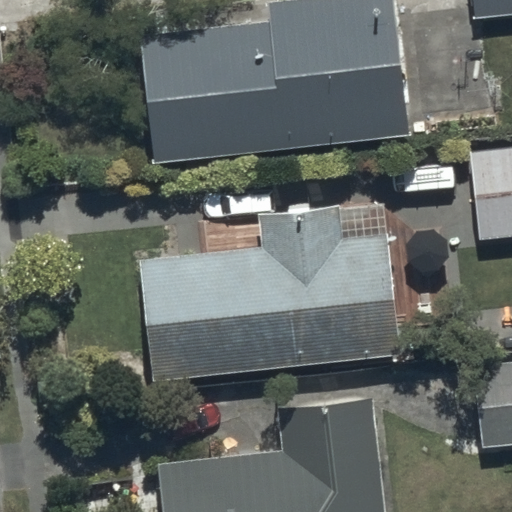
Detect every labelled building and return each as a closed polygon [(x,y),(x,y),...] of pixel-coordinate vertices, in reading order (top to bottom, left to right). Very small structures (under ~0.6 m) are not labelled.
[(403,120),(389,0),(261,0),(262,11),(137,25),(151,149),(403,120)] [(511,0),(470,0),(472,8),(511,4),(511,0)] [(511,137),(471,141),(478,225),(511,222),(511,137)] [(258,230),(134,243),(150,365),(397,339),(380,185),(254,199),(258,230)] [(511,343),(474,346),(479,435),(511,433),(511,343)] [(280,435),(152,450),(159,511),(383,511),(368,378),(275,389),(280,435)]
